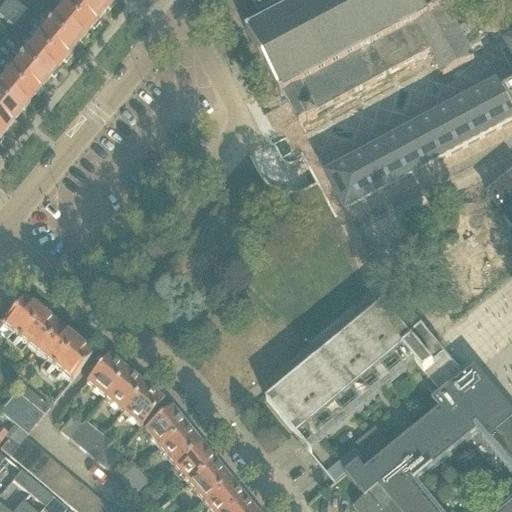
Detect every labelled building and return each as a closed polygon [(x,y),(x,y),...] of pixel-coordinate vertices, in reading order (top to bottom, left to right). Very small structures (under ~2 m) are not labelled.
[(9,0),(8,0),(0,10),(0,17),(32,44),(59,66),(62,63),(64,65),(71,57),(68,55),(78,43),(80,45),(87,38),(84,36),(88,32),(60,10),(52,20),(46,15),(38,24),(9,0)] [(67,0),(68,1),(60,10),(88,32),(91,29),(93,31),(99,24),(96,22),(107,10),(109,11),(115,4),(113,2),(114,0),(67,0)] [(255,11),(241,19),(249,33),(246,35),(271,82),(281,99),(284,97),(299,125),(306,121),(307,123),(317,117),(316,115),(374,84),(430,54),(443,78),(474,61),(447,10),(448,9),(443,0),(284,0),(276,4),(273,0),(260,0),(252,5),(255,11)] [(1,58),(0,59),(0,76),(3,79),(29,102),(34,96),(36,98),(42,91),(40,89),(50,77),(52,79),(58,72),(56,70),(59,66),(32,44),(24,54),(18,49),(6,63),(1,58)] [(478,100),(328,180),(346,214),(511,124),(511,46),(508,49),(511,56),(511,92),(503,97),(499,89),(478,100)] [(0,131),(2,134),(6,130),(8,132),(14,125),(12,123),(22,111),(24,113),(30,106),(27,104),(29,102),(3,79),(0,82),(0,131)] [(511,179),(496,193),(489,199),(492,202),(508,221),(505,223),(504,223),(511,232),(511,179)] [(23,350),(33,358),(57,330),(53,326),(55,324),(48,318),(46,320),(34,311),(36,308),(29,303),(27,305),(23,301),(9,317),(4,314),(0,318),(0,328),(10,337),(4,344),(19,356),(23,350)] [(410,357),(443,397),(464,380),(421,329),(409,339),(383,308),(267,405),(301,447),(410,357)] [(57,330),(33,358),(43,367),(38,372),(53,384),(57,378),(68,387),(92,358),(87,354),(89,352),(82,346),(80,348),(68,339),(70,336),(63,330),(61,333),(57,330)] [(85,385),(103,400),(126,373),(107,358),(85,385)] [(0,369),(0,382),(15,395),(17,396),(23,388),(0,369)] [(511,511),(511,414),(508,410),(476,370),(464,380),(443,397),(432,405),(433,406),(434,406),(440,413),(365,474),(359,467),(360,466),(359,465),(345,476),(365,500),(355,508),(355,507),(353,509),(356,511),(511,511)] [(103,400),(121,415),(144,388),(126,373),(103,400)] [(49,409),(23,388),(17,396),(42,417),(49,409)] [(121,415),(140,431),(162,404),(144,388),(121,415)] [(17,396),(15,395),(0,412),(0,415),(14,428),(17,431),(25,437),(42,417),(17,396)] [(143,433),(158,451),(185,429),(172,413),(172,412),(162,404),(140,431),(143,433)] [(59,434),(68,441),(80,427),(72,419),(59,434)] [(86,457),(101,439),(102,438),(84,423),(80,427),(68,441),(86,457)] [(13,435),(8,441),(17,449),(24,441),(23,440),(25,437),(17,431),(14,428),(10,432),(13,435)] [(158,451),(173,470),(200,447),(185,429),(158,451)] [(101,439),(86,457),(103,472),(118,454),(101,439)] [(8,441),(0,450),(0,451),(9,459),(17,449),(8,441)] [(9,459),(18,467),(33,449),(24,441),(17,449),(9,459)] [(173,470),(187,488),(215,466),(200,447),(173,470)] [(18,467),(28,474),(43,457),(33,449),(18,467)] [(355,452),(328,474),(335,483),(363,461),(355,452)] [(28,474),(37,482),(52,464),(43,457),(28,474)] [(130,463),(113,476),(122,487),(138,473),(130,463)] [(37,482),(47,490),(61,472),(52,464),(37,482)] [(187,488),(202,506),(229,484),(215,466),(187,488)] [(47,490),(56,498),(71,480),(61,472),(47,490)] [(12,483),(28,496),(36,486),(20,473),(12,483)] [(138,473),(122,487),(130,497),(134,494),(147,484),(138,473)] [(56,498),(65,506),(80,488),(71,480),(56,498)] [(202,506),(206,511),(231,511),(244,502),(229,484),(202,506)] [(36,486),(28,496),(44,510),(52,500),(36,486)] [(65,506),(72,511),(75,511),(89,496),(80,488),(65,506)] [(75,511),(91,511),(99,503),(89,496),(75,511)] [(44,510),(41,511),(66,511),(67,511),(52,500),(44,510)] [(231,511),(252,511),(244,502),(231,511)] [(91,511),(107,511),(108,511),(99,503),(91,511)]
